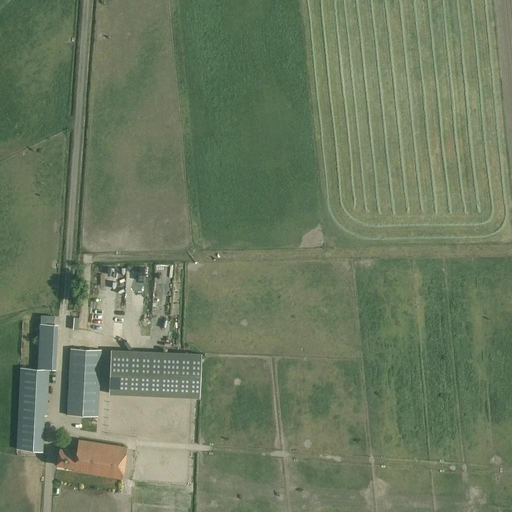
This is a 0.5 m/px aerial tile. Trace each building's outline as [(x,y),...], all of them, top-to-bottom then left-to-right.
[(135,294),(143,294),(144,273),(136,273),(135,294)] [(46,416),(49,371),(49,370),(52,370),(55,318),(41,317),(39,370),(21,369),(17,450),(43,451),(45,416),(46,416)] [(161,337),(161,326),(151,326),(151,337),(161,337)] [(70,349),(69,372),(67,415),(97,417),(101,350),(70,349)] [(202,354),(111,351),(109,394),(199,398),(202,354)] [(128,447),(96,442),(80,439),(78,451),(61,448),(58,464),(75,467),(74,470),(123,478),(128,447)]
